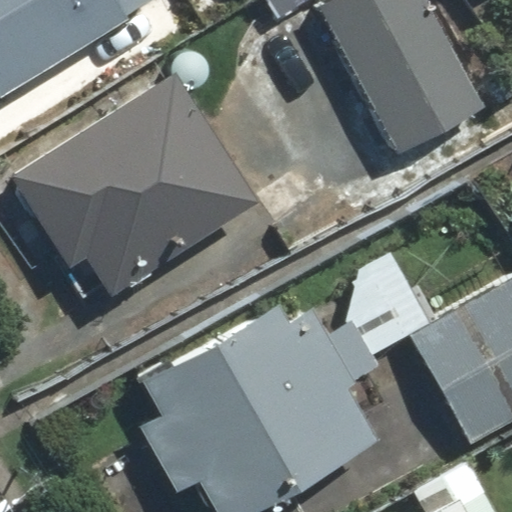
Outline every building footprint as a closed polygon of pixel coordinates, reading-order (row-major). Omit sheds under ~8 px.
[(0,0),(0,85),(131,0),(0,0)] [(408,0),(251,0),(246,4),(263,31),(288,15),(381,160),(474,101),(408,0)] [(0,173),(0,198),(46,270),(61,261),(84,298),(237,202),(156,75),(0,173)] [(357,353),(423,317),(384,247),(266,312),(259,299),(115,378),(136,417),(117,427),(154,494),(172,483),(188,511),(227,511),(354,443),(324,389),(365,367),(357,353)] [(511,291),(504,276),(390,338),(450,447),(511,413),(511,291)] [(448,511),(438,493),(405,511),(448,511)]
